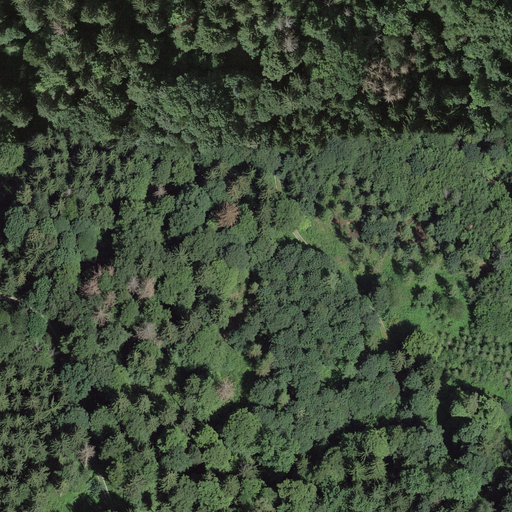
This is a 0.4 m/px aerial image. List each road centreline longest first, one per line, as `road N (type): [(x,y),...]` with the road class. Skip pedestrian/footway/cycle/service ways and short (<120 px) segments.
road 1 (track): [(486,511),(414,406),(369,303),(296,235),(282,205),(258,68),(239,48),(198,43),(0,121)]
road 2 (track): [(0,295),(31,307),(52,329),(114,511)]
road 3 (track): [(425,0),(475,85),(511,122)]
